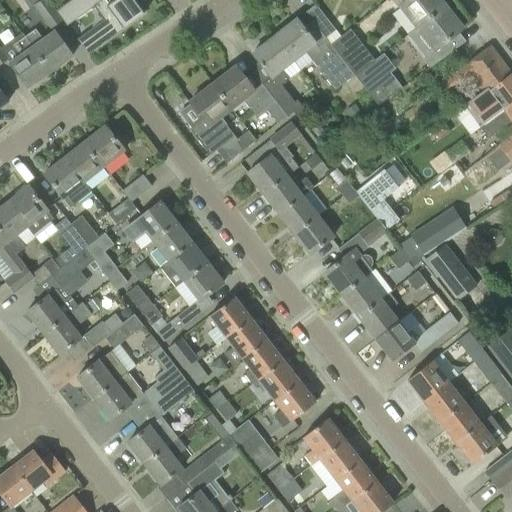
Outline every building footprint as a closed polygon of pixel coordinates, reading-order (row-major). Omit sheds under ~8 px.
[(42,0),(33,6),(49,29),(61,21),(46,0),(42,0)] [(70,0),(55,12),(66,27),(92,7),(100,0),(70,0)] [(142,15),(131,0),(130,0),(125,4),(121,0),(100,0),(92,7),(102,21),(76,40),(87,55),(142,15)] [(406,0),(399,6),(416,27),(443,6),(438,0),(406,0)] [(304,13),(317,29),(325,39),(335,31),(315,5),(304,13)] [(443,6),(416,27),(416,28),(407,35),(425,58),(461,29),(443,6)] [(295,20),(273,37),(299,70),(311,61),(333,90),(353,75),(329,45),(326,41),(317,48),(295,20)] [(35,29),(23,37),(49,72),(71,56),(59,40),(53,31),(42,39),(35,29)] [(349,29),(329,45),(353,75),(354,76),(365,67),(351,50),(359,43),(349,29)] [(7,59),(6,60),(8,64),(15,72),(26,88),(49,72),(23,37),(22,35),(11,44),(17,52),(7,59)] [(269,77),(261,84),(286,117),(292,112),(295,116),(304,110),(296,101),(294,103),(280,86),(287,80),(299,70),(273,37),(251,54),(269,77)] [(471,76),(482,91),(483,91),(509,72),(489,46),(436,86),(444,97),(471,76)] [(365,68),(365,67),(354,76),(377,107),(390,97),(378,82),(383,78),(371,63),(365,68)] [(234,67),(212,85),(229,108),(240,99),(255,119),(265,111),(277,124),(286,117),(261,84),(252,90),(234,67)] [(468,135),(478,127),(511,101),(511,76),(509,72),(483,91),(482,91),(467,102),(462,106),(452,113),(468,135)] [(229,108),(212,85),(189,102),(202,120),(189,130),(209,156),(215,151),(225,164),(255,141),(247,131),(236,140),(233,136),(218,116),(229,108)] [(509,123),(511,126),(511,101),(478,127),(487,139),(509,123)] [(354,105),(344,111),(351,122),(361,115),(354,105)] [(270,140),(279,152),(301,136),(290,123),(270,140)] [(104,127),(83,143),(102,167),(123,151),(104,127)] [(511,134),(498,145),(509,160),(511,157),(511,134)] [(461,140),(444,153),(451,162),(468,149),(461,140)] [(83,143),(63,159),(82,183),(82,182),(102,167),(83,143)] [(304,162),(310,170),(320,162),(314,154),(304,162)] [(246,174),(262,194),(285,176),(285,177),(297,168),(289,158),(277,166),(269,156),(246,174)] [(345,156),(338,162),(345,169),(351,164),(345,156)] [(82,183),(63,159),(43,174),(69,208),(90,192),(82,182),(82,183)] [(368,183),(356,193),(358,196),(386,230),(397,221),(398,220),(382,200),(397,188),(383,171),(368,183)] [(121,191),(127,199),(130,203),(151,187),(142,175),(121,191)] [(262,194),(277,214),(300,196),(301,197),(312,188),(304,178),(293,186),(285,177),(285,176),(262,194)] [(336,188),(342,196),(352,188),(346,181),(336,188)] [(27,187),(7,203),(26,227),(25,227),(32,235),(53,219),(27,187)] [(511,187),(488,201),(494,209),(511,197),(511,187)] [(352,188),(342,196),(348,203),(358,196),(356,193),(352,188)] [(277,214),(293,235),(316,217),(301,197),(300,196),(277,214)] [(130,203),(127,199),(115,208),(107,214),(115,225),(123,218),(135,209),(130,203)] [(144,234),(150,242),(175,223),(159,202),(122,231),(131,244),(144,234)] [(7,203),(0,207),(0,235),(15,255),(24,248),(15,235),(25,227),(26,227),(7,203)] [(410,236),(396,245),(400,250),(409,261),(416,255),(418,258),(422,255),(465,227),(452,208),(410,236)] [(81,216),(70,224),(69,225),(86,247),(98,238),(81,216)] [(316,217),(293,235),(309,255),(332,237),(316,217)] [(65,263),(82,250),(86,247),(69,225),(70,224),(65,218),(53,227),(69,247),(59,255),(65,263)] [(357,235),(366,246),(385,231),(376,221),(357,235)] [(149,255),(159,267),(190,243),(175,223),(150,242),(156,249),(149,255)] [(15,255),(0,235),(0,255),(15,275),(4,283),(13,294),(33,278),(30,275),(24,267),(15,255)] [(86,247),(82,250),(91,261),(92,260),(98,267),(105,276),(115,268),(103,252),(112,244),(106,236),(100,240),(98,238),(86,247)] [(174,288),(182,282),(206,263),(190,243),(159,267),(174,288)] [(424,260),(455,302),(476,286),(444,245),(424,260)] [(323,273),(340,295),(363,277),(364,278),(371,272),(369,269),(371,266),(372,262),(370,258),(367,256),(364,256),(360,257),(355,249),(323,273)] [(58,269),(58,268),(49,275),(50,276),(60,287),(88,264),(91,261),(82,250),(65,263),(66,263),(58,269)] [(400,250),(388,259),(397,269),(409,261),(400,250)] [(51,259),(30,275),(33,278),(38,284),(50,276),(49,275),(58,268),(51,259)] [(91,261),(88,264),(93,271),(98,267),(92,260),(91,261)] [(182,282),(196,301),(197,302),(200,300),(222,283),(206,263),(182,282)] [(115,268),(105,276),(116,291),(126,283),(115,268)] [(406,280),(414,292),(425,283),(417,272),(406,280)] [(340,295),(357,317),(384,296),(380,299),(364,278),(363,277),(340,295)] [(25,312),(41,332),(76,306),(69,296),(64,300),(56,289),(25,312)] [(357,317),(374,339),(397,322),(388,310),(396,304),(388,294),(384,296),(357,317)] [(94,296),(86,302),(93,312),(102,306),(94,296)] [(134,306),(141,314),(151,306),(145,298),(134,306)] [(208,316),(225,337),(249,319),(232,298),(208,316)] [(197,302),(196,301),(155,333),(162,342),(206,308),(200,300),(197,302)] [(76,306),(41,332),(59,355),(79,339),(72,329),(90,315),(81,304),(77,307),(76,306)] [(91,348),(104,338),(103,337),(132,315),(126,306),(104,322),(102,319),(94,325),(94,326),(82,336),(91,348)] [(151,306),(141,314),(150,327),(160,319),(151,306)] [(397,322),(374,339),(392,361),(413,345),(419,353),(457,324),(449,313),(418,337),(411,330),(406,333),(397,322)] [(103,337),(104,338),(112,350),(142,327),(132,315),(103,337)] [(234,364),(242,359),(241,359),(265,340),(249,319),(225,337),(234,349),(227,355),(234,364)] [(485,345),(510,378),(511,376),(511,333),(507,328),(485,345)] [(167,348),(182,369),(194,360),(194,361),(196,359),(180,338),(167,348)] [(251,385),(257,380),(281,361),(265,340),(241,359),(242,359),(249,369),(243,374),(251,385)] [(475,343),(464,351),(473,363),(484,354),(475,343)] [(142,393),(142,394),(151,405),(176,385),(177,386),(183,380),(159,347),(149,354),(162,371),(153,379),(156,382),(142,393)] [(76,377),(92,398),(125,372),(109,352),(76,377)] [(406,380),(423,402),(446,383),(447,383),(458,375),(441,353),(406,380)] [(484,354),(473,363),(480,372),(491,364),(484,354)] [(194,360),(182,369),(196,387),(207,378),(194,361),(194,360)] [(257,380),(274,401),(298,382),(281,361),(257,380)] [(142,394),(142,393),(125,372),(92,398),(109,420),(142,394)] [(183,380),(177,386),(185,397),(192,392),(183,380)] [(298,382),(274,401),(281,410),(272,416),(281,428),(314,403),(298,382)] [(423,402),(439,423),(463,404),(447,383),(446,383),(423,402)] [(151,405),(160,417),(185,397),(177,386),(176,385),(151,405)] [(511,391),(508,385),(497,394),(505,405),(511,399),(511,391)] [(207,400),(215,410),(226,402),(218,391),(207,400)] [(226,402),(215,410),(225,423),(236,414),(226,402)] [(439,423),(455,444),(479,425),(478,424),(463,404),(439,423)] [(479,425),(455,444),(472,465),(496,446),(506,437),(489,416),(478,424),(479,425)] [(127,443),(142,463),(175,437),(160,417),(127,443)] [(303,456),(310,465),(342,440),(326,418),(302,437),(312,450),(303,456)] [(269,449),(254,429),(234,444),(250,464),(269,449)] [(220,441),(206,452),(213,461),(234,444),(227,435),(220,441)] [(159,485),(174,474),(180,469),(172,459),(185,450),(175,437),(142,463),(159,485)] [(319,460),(335,479),(359,461),(342,440),(310,465),(310,466),(319,460)] [(511,448),(484,471),(491,481),(511,464),(511,448)] [(269,449),(250,464),(258,474),(277,459),(269,449)] [(11,467),(30,491),(41,482),(45,487),(64,471),(50,453),(40,460),(33,451),(11,467)] [(206,452),(194,462),(201,471),(213,461),(206,452)] [(186,500),(177,508),(180,511),(213,511),(224,504),(209,484),(223,473),(213,461),(201,471),(186,482),(187,483),(178,489),(186,500)] [(335,511),(351,500),(351,501),(375,482),(359,461),(335,479),(342,489),(325,502),(332,511),(335,511)] [(511,464),(491,481),(504,497),(511,490),(511,464)] [(288,481),(288,482),(292,480),(280,465),(265,476),(276,490),(288,481)] [(1,511),(14,511),(10,506),(30,491),(11,467),(0,476),(0,496),(7,506),(1,511)] [(293,511),(299,508),(305,503),(288,482),(288,481),(276,490),(293,511)] [(375,482),(351,501),(359,511),(380,511),(391,504),(375,482)] [(52,511),(72,511),(81,505),(73,496),(52,511)] [(256,511),(281,511),(285,510),(276,498),(263,507),(256,511)] [(224,504),(213,511),(232,511),(236,510),(229,501),(225,504),(224,504)]
